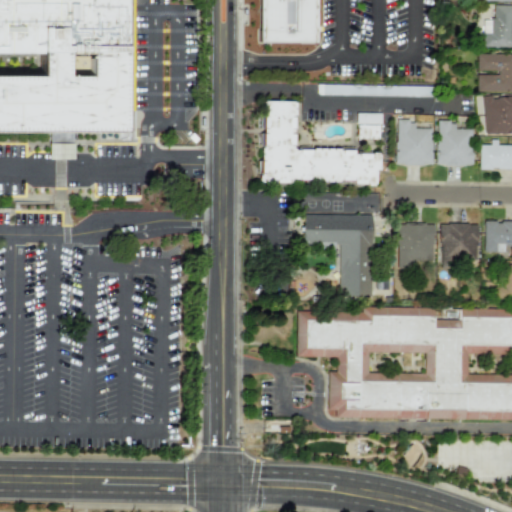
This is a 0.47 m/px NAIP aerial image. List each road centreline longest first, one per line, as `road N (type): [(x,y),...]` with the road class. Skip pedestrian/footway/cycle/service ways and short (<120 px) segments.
road 1 (tertiary): [(224,483),(223,35)]
road 2 (secondary): [(0,479),(224,483)]
road 3 (secondary): [(224,483),(323,485),(442,511)]
road 4 (residential): [(388,193),(511,194)]
